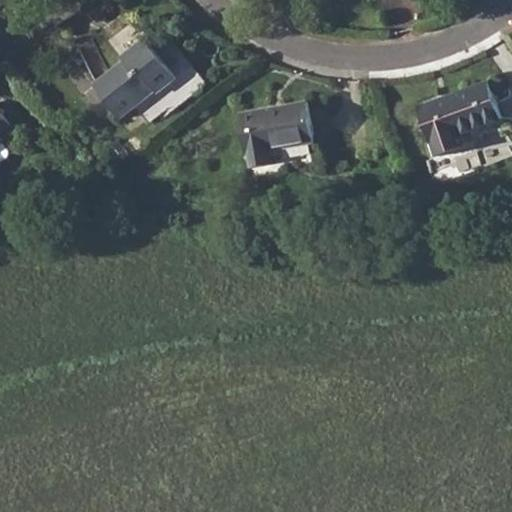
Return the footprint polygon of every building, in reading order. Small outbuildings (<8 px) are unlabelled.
[(181,79),(196,69),(173,33),(158,42),(181,79)] [(130,57),(125,62),(94,85),(121,119),(140,105),(148,117),(166,103),(159,95),(179,80),(145,38),(127,52),(130,57)] [(489,81),(419,107),(437,157),(468,145),(465,135),(504,120),(489,81)] [(277,113),(276,108),(241,114),(248,157),(250,156),(252,168),(275,165),(274,151),(317,144),(310,102),(284,106),(285,111),(277,113)] [(0,169),(4,167),(4,162),(12,156),(13,150),(5,142),(2,137),(14,128),(0,110),(0,169)] [(139,139),(127,149),(132,154),(144,144),(139,139)]
